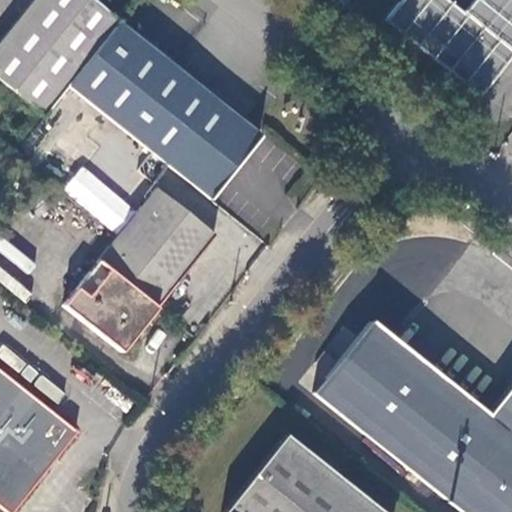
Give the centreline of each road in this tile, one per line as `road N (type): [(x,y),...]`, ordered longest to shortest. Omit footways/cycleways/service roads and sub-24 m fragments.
road 1 (unclassified): [(137,511),(152,455),(410,138)]
road 2 (unclassified): [(410,138),(245,0)]
road 3 (unclassified): [(410,138),(511,218)]
